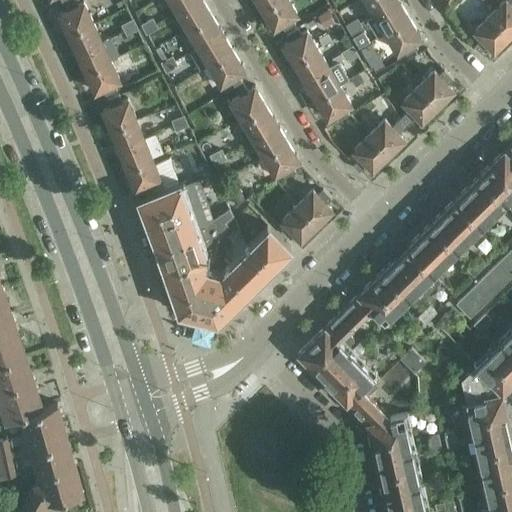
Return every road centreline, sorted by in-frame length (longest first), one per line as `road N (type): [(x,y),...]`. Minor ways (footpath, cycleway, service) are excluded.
road 1 (tertiary): [(139,382),(0,37)]
road 2 (tertiary): [(0,95),(45,196),(112,389)]
road 3 (residential): [(227,0),(320,154),(388,219)]
road 4 (residential): [(358,511),(339,434),(258,350)]
road 5 (residential): [(258,350),(388,219)]
road 6 (residential): [(388,219),(500,106)]
road 7 (residential): [(500,106),(415,0)]
road 8 (unclassified): [(151,416),(202,396),(258,350)]
road 9 (unclassified): [(258,350),(139,382)]
